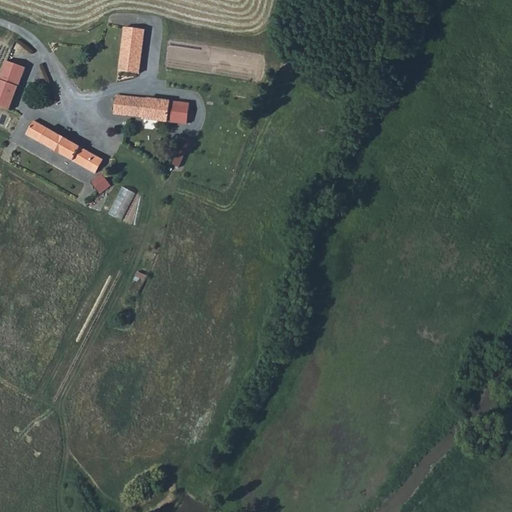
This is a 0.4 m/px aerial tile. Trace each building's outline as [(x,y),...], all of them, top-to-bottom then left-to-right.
[(119,64),(118,66),(118,74),(138,77),(143,34),(123,32),(119,61),(119,64)] [(8,65),(0,84),(0,99),(13,104),(26,73),(8,65)] [(188,107),(128,100),(115,98),(114,98),(113,109),(112,114),(140,117),(141,120),(184,125),(186,121),(191,122),(192,116),(187,115),(188,107)] [(13,104),(0,99),(0,111),(8,115),(10,111),(13,104)] [(26,138),(57,155),(65,141),(34,124),(26,138)] [(187,138),(175,165),(183,168),(194,141),(187,138)] [(95,157),(65,141),(57,155),(87,172),(95,157)] [(104,162),(95,157),(87,172),(96,176),(104,162)] [(97,197),(108,190),(99,179),(89,187),(97,197)] [(125,187),(112,214),(124,220),(138,193),(125,187)]
